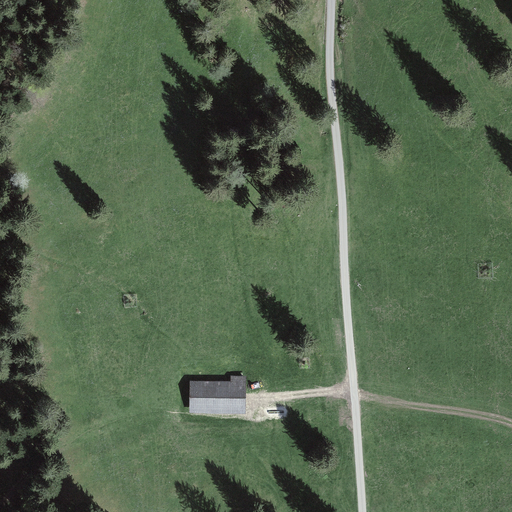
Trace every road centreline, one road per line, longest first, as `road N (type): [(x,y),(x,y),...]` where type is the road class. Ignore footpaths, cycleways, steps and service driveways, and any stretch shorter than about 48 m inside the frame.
road 1 (unclassified): [(363,511),(330,0)]
road 2 (track): [(353,391),(511,424)]
road 3 (track): [(353,391),(511,422)]
